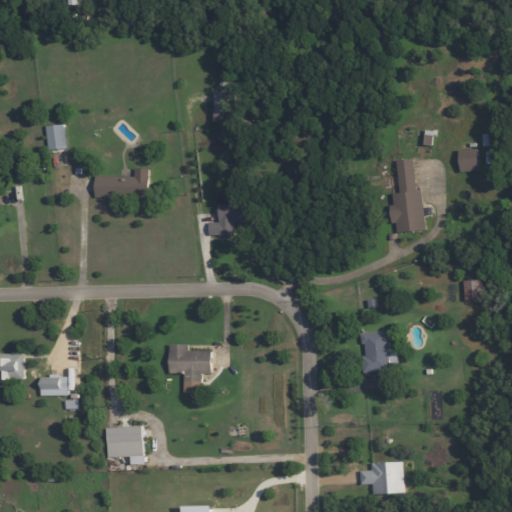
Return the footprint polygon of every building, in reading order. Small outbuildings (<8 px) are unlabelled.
[(232,121),(215,121),(216,91),(234,92),(233,122),(232,121)] [(67,150),(48,152),(46,128),(65,126),(67,150)] [(427,134),(435,135),(434,145),(425,145),(426,134),(427,134)] [(461,150),(480,148),(482,170),(463,171),(461,150)] [(416,160),(419,190),(424,190),(428,229),(399,232),(398,222),(394,222),(392,205),(396,205),(395,193),(402,192),(398,160),(416,158),(416,160)] [(95,195),(96,177),(135,179),(135,170),(149,171),(149,201),(95,199),(95,195)] [(211,234),(211,222),(221,222),(221,191),(259,191),(259,222),(258,222),(258,223),(241,223),(241,222),(237,222),(237,236),(221,236),(221,235),(211,235),(211,234)] [(466,301),(465,280),(484,279),(485,300),(466,301)] [(369,300),(378,299),(379,306),(370,308),(369,300)] [(392,351),(393,357),(391,357),(392,370),(365,373),(363,356),(367,356),(366,344),(363,344),(362,333),(389,331),(390,343),(391,343),(392,351)] [(190,353),(213,353),(213,376),(203,376),(203,385),(186,385),(186,376),(170,375),(170,347),(190,347),(190,353)] [(25,356),(26,381),(0,381),(0,356),(25,356)] [(41,380),(61,379),(61,382),(69,382),(70,391),(62,391),(62,392),(41,393),(41,380)] [(79,411),(66,411),(66,402),(72,402),(72,395),(78,395),(78,402),(77,402),(77,406),(79,406),(79,411)] [(143,458),(109,460),(107,430),(142,428),(143,458)] [(406,486),(406,493),(374,495),(374,484),(362,485),(362,471),(373,471),(373,463),(405,462),(406,486)]
